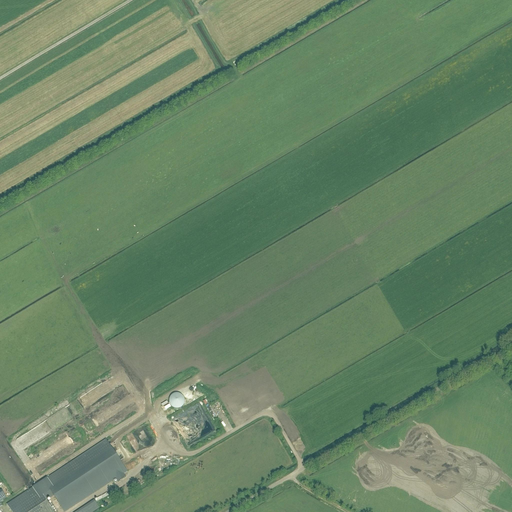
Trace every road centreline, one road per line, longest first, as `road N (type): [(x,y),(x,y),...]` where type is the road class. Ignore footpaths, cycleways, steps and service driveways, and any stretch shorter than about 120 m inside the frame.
road 1 (unclassified): [(229,511),(511,345)]
road 2 (track): [(132,0),(0,79)]
